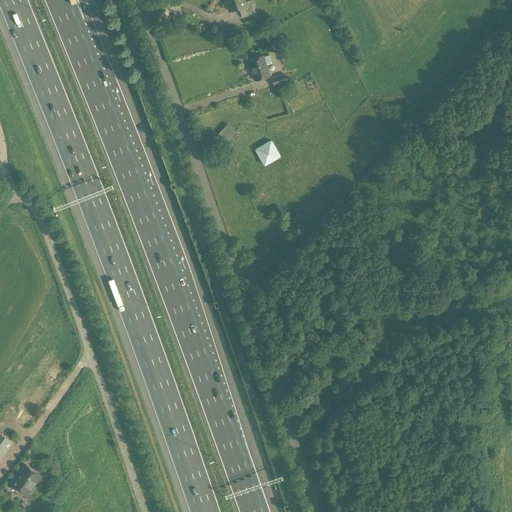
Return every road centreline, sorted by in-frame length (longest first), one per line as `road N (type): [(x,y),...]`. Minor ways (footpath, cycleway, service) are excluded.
road 1 (motorway): [(13,0),(205,511)]
road 2 (unclassified): [(317,511),(137,0)]
road 3 (motorway): [(253,511),(84,62)]
road 4 (unclassified): [(143,511),(47,232),(24,195),(0,178),(0,130)]
road 5 (unclassified): [(61,511),(0,333)]
